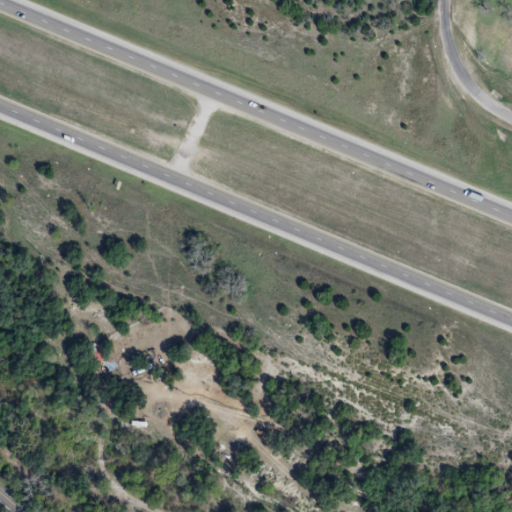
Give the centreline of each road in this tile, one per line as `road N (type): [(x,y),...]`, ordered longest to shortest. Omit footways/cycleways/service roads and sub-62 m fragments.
road 1 (motorway): [(511,212),(0,0)]
road 2 (motorway): [(0,108),(511,320)]
road 3 (residential): [(439,0),(449,51),(469,85),(511,121)]
